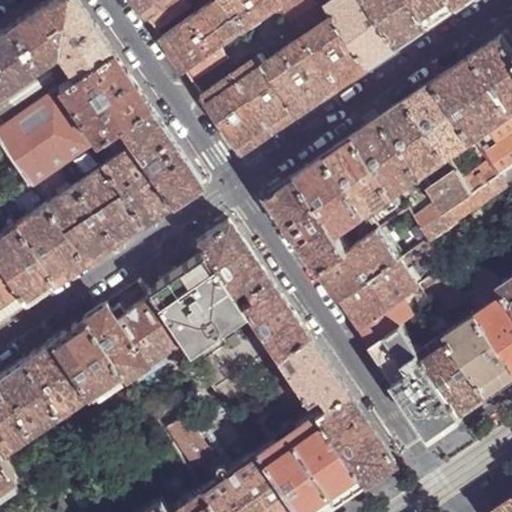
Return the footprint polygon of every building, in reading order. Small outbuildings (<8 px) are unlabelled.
[(46,0),(42,3),(10,24),(37,64),(58,51),(75,75),(113,49),(96,23),(79,0),(46,0)] [(152,15),(175,0),(141,0),(143,1),(152,15)] [(195,5),(191,0),(175,0),(152,15),(159,26),(161,28),(195,5)] [(231,57),(223,45),(248,29),(227,0),(214,0),(198,11),(165,34),(181,57),(197,80),(231,57)] [(287,0),(227,0),(248,29),(283,5),(288,1),(287,0)] [(290,0),(288,1),(283,5),(302,32),(315,23),(318,27),(339,12),(331,0),(290,0)] [(375,0),(331,0),(339,12),(375,63),(393,50),(405,42),(375,0)] [(418,0),(375,0),(405,42),(424,30),(434,23),(418,0)] [(418,0),(434,23),(450,12),(462,3),(460,0),(418,0)] [(198,11),(195,5),(161,28),(165,34),(198,11)] [(362,71),(375,63),(339,12),(318,27),(310,33),(344,83),(362,71)] [(0,30),(0,89),(37,64),(10,24),(0,30)] [(511,43),(504,32),(488,43),(477,51),(511,103),(511,43)] [(344,83),(310,33),(269,60),(264,53),(238,70),(278,128),(287,122),(332,92),(344,83)] [(131,75),(113,49),(75,75),(60,85),(96,139),(100,136),(120,123),(150,102),(131,75)] [(0,89),(0,114),(5,123),(60,85),(75,75),(58,51),(37,64),(0,89)] [(511,112),(511,103),(477,51),(454,67),(437,78),(478,136),(511,112)] [(278,128),(238,70),(206,93),(226,123),(245,150),(249,148),(278,128)] [(422,89),(411,96),(451,154),(478,136),(437,78),(422,89)] [(96,139),(60,85),(5,123),(0,126),(0,134),(11,151),(18,162),(33,182),(61,163),(91,143),(96,139)] [(393,108),(384,114),(424,173),(451,154),(411,96),(393,108)] [(174,137),(150,102),(120,123),(132,141),(172,200),(203,179),(174,137)] [(511,112),(478,136),(488,150),(496,163),(503,173),(511,166),(511,112)] [(368,125),(357,132),(398,191),(424,173),(384,114),(368,125)] [(120,123),(100,136),(113,154),(132,141),(120,123)] [(339,145),(331,151),(372,210),(389,198),(398,191),(357,132),(339,145)] [(0,158),(11,151),(0,134),(0,158)] [(113,154),(100,136),(96,139),(91,143),(103,161),(113,154)] [(103,161),(143,220),(158,209),(172,200),(132,141),(113,154),(103,161)] [(103,161),(91,143),(61,163),(73,181),(103,161)] [(11,151),(0,158),(0,174),(18,162),(11,151)] [(314,162),(302,170),(343,229),(372,210),(331,151),(314,162)] [(451,154),(424,173),(434,187),(460,168),(451,154)] [(103,161),(73,181),(113,240),(129,229),(143,220),(103,161)] [(33,182),(45,200),(73,181),(61,163),(33,182)] [(496,163),(469,181),(476,192),(503,173),(496,163)] [(511,166),(503,173),(510,184),(511,182),(511,166)] [(460,168),(434,187),(442,197),(450,210),(455,206),(476,192),(469,181),(460,168)] [(302,170),(272,190),(301,232),(325,266),(354,245),(343,229),(302,170)] [(476,192),(455,206),(463,217),(510,184),(503,173),(476,192)] [(73,181),(45,200),(85,259),(99,249),(113,240),(73,181)] [(442,197),(417,214),(426,226),(450,210),(442,197)] [(13,203),(10,198),(4,202),(7,207),(13,203)] [(389,198),(372,210),(378,218),(395,207),(389,198)] [(85,259),(45,200),(16,220),(56,278),(74,266),(85,259)] [(450,210),(426,226),(431,236),(434,240),(463,219),(463,217),(455,206),(450,210)] [(16,220),(12,213),(6,217),(10,223),(16,220)] [(246,243),(230,219),(199,240),(205,249),(234,291),(243,285),(245,287),(267,272),(246,243)] [(56,278),(16,220),(10,223),(0,230),(0,259),(27,299),(45,286),(56,278)] [(354,245),(325,266),(337,284),(345,295),(404,255),(384,226),(383,226),(354,245)] [(434,240),(431,236),(404,255),(425,283),(429,280),(452,265),(434,240)] [(467,239),(454,248),(466,264),(478,255),(467,239)] [(234,291),(205,249),(192,258),(175,269),(150,285),(145,288),(149,294),(179,338),(199,367),(206,375),(229,409),(272,380),(287,369),(277,353),(242,302),(234,291)] [(404,255),(345,295),(357,313),(365,324),(406,295),(421,285),(425,283),(404,255)] [(0,259),(0,316),(14,308),(27,299),(0,259)] [(425,283),(421,285),(424,290),(428,295),(432,300),(440,311),(441,311),(442,314),(461,300),(471,294),(465,285),(452,265),(429,280),(425,283)] [(495,265),(465,285),(471,294),(476,300),(481,308),(511,288),(505,279),(495,265)] [(285,300),(267,272),(245,287),(252,296),(242,302),(277,353),(308,332),(285,300)] [(511,289),(511,288),(481,308),(511,352),(511,289)] [(409,300),(413,305),(428,295),(424,290),(409,300)] [(124,312),(118,304),(111,308),(107,302),(84,317),(121,370),(125,375),(162,351),(179,338),(149,294),(124,312)] [(476,300),(471,294),(461,300),(466,307),(476,300)] [(413,305),(409,300),(406,295),(365,324),(373,335),(376,341),(406,320),(405,319),(417,311),(413,305)] [(466,307),(461,300),(442,314),(452,328),(481,308),(476,300),(466,307)] [(511,352),(481,308),(452,328),(495,389),(511,377),(511,352)] [(440,335),(424,347),(466,408),(484,396),(495,389),(452,328),(442,314),(441,311),(440,311),(428,319),(440,335)] [(121,370),(84,317),(65,331),(52,340),(87,391),(88,393),(121,370)] [(407,386),(436,429),(449,420),(466,408),(424,347),(406,320),(376,341),(407,386)] [(323,354),(308,332),(277,353),(287,369),(307,398),(314,409),(315,410),(324,403),(347,389),(323,354)] [(87,391),(52,340),(35,351),(21,361),(56,412),(87,391)] [(167,359),(162,351),(125,375),(130,383),(167,359)] [(56,412),(21,361),(5,372),(0,375),(0,391),(27,431),(56,412)] [(307,398),(287,369),(272,380),(276,386),(276,387),(291,409),(307,398)] [(395,458),(347,389),(324,403),(315,410),(362,479),(381,467),(395,458)] [(0,451),(27,431),(0,391),(0,451)] [(100,411),(93,399),(62,421),(49,429),(57,440),(100,411)] [(315,410),(314,409),(304,416),(256,449),(299,511),(314,511),(337,496),(362,479),(315,410)] [(156,420),(151,414),(118,436),(122,442),(156,420)] [(195,430),(185,416),(168,426),(178,441),(195,430)] [(160,426),(156,420),(122,442),(127,449),(160,426)] [(57,440),(49,429),(33,440),(6,460),(13,472),(19,480),(35,470),(45,462),(63,449),(57,440)] [(215,460),(195,430),(178,441),(199,470),(202,468),(212,461),(215,460)] [(299,511),(256,449),(220,472),(210,479),(200,485),(218,511),(299,511)] [(0,452),(0,481),(13,472),(6,460),(0,452)] [(220,472),(212,461),(202,468),(210,479),(220,472)] [(48,467),(45,462),(35,470),(38,474),(48,467)] [(218,511),(200,485),(167,508),(169,511),(218,511)] [(169,511),(167,508),(159,496),(133,511),(169,511)] [(511,511),(511,498),(493,511),(511,511)]
